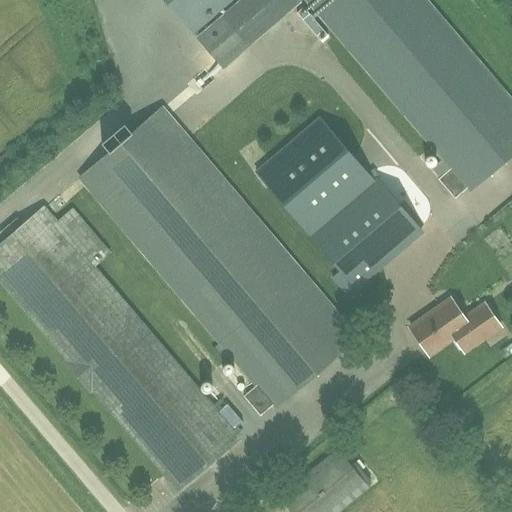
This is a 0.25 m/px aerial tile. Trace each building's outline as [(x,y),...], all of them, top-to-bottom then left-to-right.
[(165,0),(193,33),(231,0),(165,0)] [(223,68),(300,2),(298,0),(244,0),(199,39),(223,68)] [(511,103),(423,0),(305,0),(451,170),(438,180),(454,200),(467,189),(469,192),(511,155),(511,103)] [(275,409),(358,338),(344,322),(162,108),(132,133),(125,124),(102,144),(110,153),(80,178),(256,386),(244,397),(260,416),(272,406),(275,409)] [(374,180),(321,118),(256,173),(356,290),(423,232),(377,178),(374,180)] [(178,491),(240,438),(94,266),(110,253),(73,209),(57,223),(44,208),(0,245),(0,280),(68,360),(66,362),(91,392),(93,390),(178,491)] [(484,305),(464,320),(451,301),(410,329),(428,355),(453,338),(463,353),(499,327),(484,305)] [(290,511),(337,511),(368,487),(338,449),(279,498),(290,511)]
